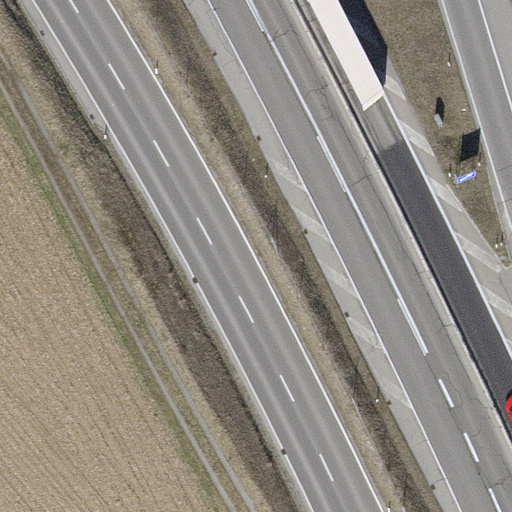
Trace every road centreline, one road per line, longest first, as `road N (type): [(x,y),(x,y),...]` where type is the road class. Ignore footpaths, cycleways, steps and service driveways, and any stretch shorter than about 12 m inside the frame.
road 1 (primary): [(348,511),(162,152),(71,0)]
road 2 (trunk): [(274,0),(511,487)]
road 3 (track): [(0,87),(239,511)]
road 4 (trunk): [(511,394),(319,0)]
road 5 (trunk): [(511,156),(464,0)]
